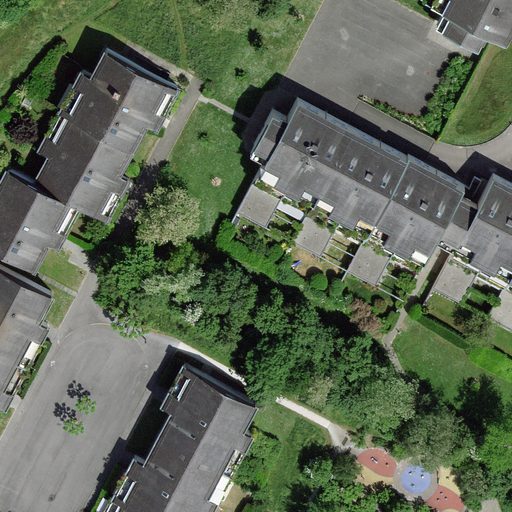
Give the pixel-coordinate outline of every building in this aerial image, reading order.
[(511,0),(426,0),(440,7),(447,11),(439,25),(480,47),(488,32),(492,35),(508,43),(511,36),(511,0)] [(134,61),(106,46),(92,73),(83,68),(61,108),(87,122),(133,147),(147,121),(156,125),(178,85),(134,61)] [(364,241),(409,158),(347,123),(299,97),(287,117),(273,109),(254,144),(273,155),(241,213),(267,227),(286,193),(312,207),(294,240),(324,257),(340,228),(364,241)] [(49,154),(35,180),(78,204),(108,219),(129,180),(118,174),(133,147),(108,133),(61,108),(39,148),(49,154)] [(464,188),(409,158),(364,241),(349,268),(378,284),(393,257),(418,271),(438,236),(460,194),(464,188)] [(35,180),(7,165),(0,178),(0,247),(34,266),(48,240),(57,244),(78,204),(35,180)] [(511,182),(493,172),(477,203),(460,194),(438,236),(443,239),(456,246),(435,286),(465,302),(480,273),(506,288),(491,316),(511,327),(511,182)] [(0,404),(5,407),(49,325),(41,321),(56,294),(0,264),(0,404)] [(199,511),(201,509),(206,511),(210,511),(253,432),(245,428),(260,401),(186,362),(164,402),(174,408),(145,461),(135,455),(104,511),(199,511)]
